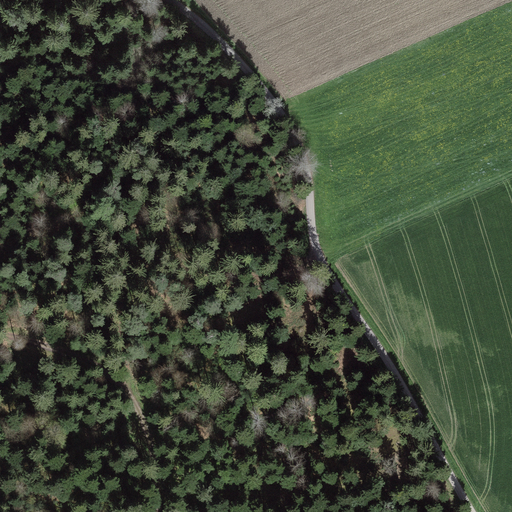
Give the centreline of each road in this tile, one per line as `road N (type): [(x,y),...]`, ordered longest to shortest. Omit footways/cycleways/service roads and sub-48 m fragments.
road 1 (unclassified): [(172,0),(248,71),(283,118),(302,156),(316,249),(471,511)]
road 2 (track): [(0,333),(64,349),(109,374),(144,419),(162,511)]
